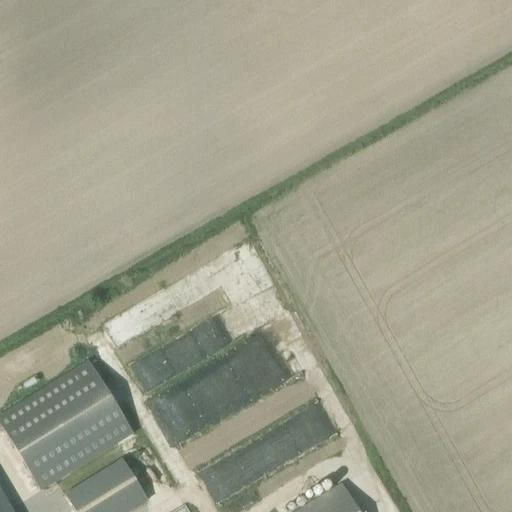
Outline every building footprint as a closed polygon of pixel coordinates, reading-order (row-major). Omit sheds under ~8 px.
[(161,424),(171,444),(271,390),(284,382),(276,367),(281,364),(272,349),(269,336),(242,343),(206,362),(210,377),(190,388),(149,398),(143,401),(165,441),(161,424)] [(0,426),(41,492),(133,435),(87,362),(0,416),(0,426)] [(195,474),(213,503),(249,481),(230,451),(195,474)] [(74,511),(130,511),(146,502),(120,461),(64,495),(74,511)] [(356,511),(341,487),(298,511),(356,511)] [(12,511),(0,491),(0,511),(12,511)]
